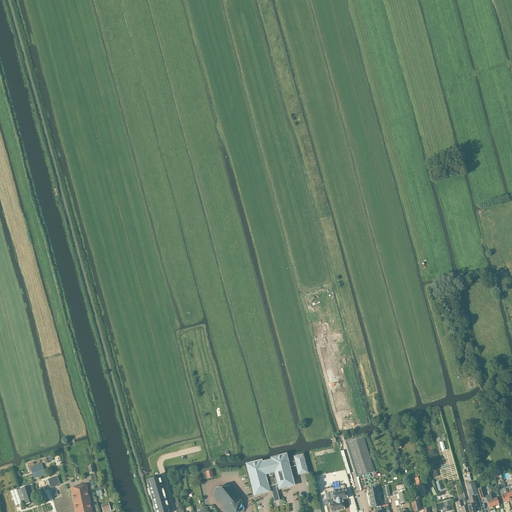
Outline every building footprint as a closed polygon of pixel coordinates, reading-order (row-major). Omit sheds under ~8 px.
[(346,387),(340,388),(343,401),(349,399),(346,387)] [(336,402),(331,403),(334,417),(340,415),(336,402)] [(365,409),(356,411),(357,416),(356,416),(357,420),(367,418),(365,413),(366,413),(365,409)] [(364,437),(348,442),(359,476),(374,472),(364,437)] [(255,495),(259,494),(259,495),(263,494),(263,493),(266,492),(266,491),(265,492),(265,491),(265,490),(265,489),(266,489),(267,488),(267,487),(271,486),(271,487),(272,487),(273,487),(274,487),(275,486),(275,485),(279,484),(279,485),(280,485),(281,485),(282,485),(283,486),(283,487),(282,487),(282,488),(293,485),(289,468),(297,466),(299,475),(307,473),(303,455),(294,457),(295,461),(287,463),(285,456),(272,459),(273,461),(261,464),(261,462),(248,465),(255,495)] [(33,476),(40,474),(45,472),(43,466),(31,470),(33,476)] [(214,477),(212,470),(202,473),(204,480),(214,477)] [(420,476),(414,478),(418,489),(424,487),(420,476)] [(59,484),(57,477),(48,480),(50,487),(51,487),(51,488),(57,486),(57,485),(59,484)] [(147,480),(156,511),(170,511),(160,477),(147,480)] [(466,485),(469,496),(477,494),(474,483),(466,485)] [(265,491),(271,489),(272,495),(274,502),(279,501),(278,493),(276,488),(280,487),(280,485),(279,485),(279,484),(275,485),(275,486),(274,487),(273,487),(272,487),(271,487),(271,486),(267,487),(267,488),(266,489),(265,489),(265,490),(265,491)] [(18,492),(21,501),(25,500),(26,505),(34,502),(31,495),(35,493),(32,485),(21,488),(22,491),(18,492)] [(92,511),(86,485),(71,488),(73,499),(74,502),(75,511),(92,511)] [(218,489),(214,499),(225,511),(228,511),(234,511),(236,511),(235,511),(240,511),(244,511),(244,509),(239,503),(240,500),(237,496),(235,494),(229,487),(218,489)] [(382,511),(381,506),(377,488),(367,490),(371,508),(374,507),(375,511),(382,511)] [(504,503),(509,501),(504,488),(500,489),(499,490),(501,496),(504,503)] [(340,491),(335,492),(337,500),(335,500),(338,511),(344,509),(343,501),(341,501),(341,500),(342,499),(347,498),(346,490),(340,491)] [(331,493),(325,494),(326,500),(327,500),(333,498),(334,503),(329,504),(329,505),(330,511),(331,511),(338,511),(335,500),(337,500),(335,492),(332,493),(332,494),(331,494),(331,493)] [(406,492),(399,494),(400,500),(399,500),(400,506),(404,505),(403,503),(408,502),(406,492)] [(494,499),(493,494),(490,495),(494,507),(499,505),(497,498),(494,499)] [(494,507),(490,495),(485,497),(489,508),(494,507)] [(462,500),(456,502),(458,511),(468,511),(467,505),(465,497),(462,499),(462,500)] [(470,505),(467,505),(468,511),(475,511),(475,509),(478,508),(475,497),(469,499),(471,505),(470,505)] [(437,510),(439,511),(445,510),(445,511),(448,511),(453,511),(451,500),(443,502),(436,504),(437,510)] [(412,502),(414,511),(415,511),(421,511),(418,501),(412,502)] [(104,511),(110,510),(108,503),(102,505),(104,511)]
